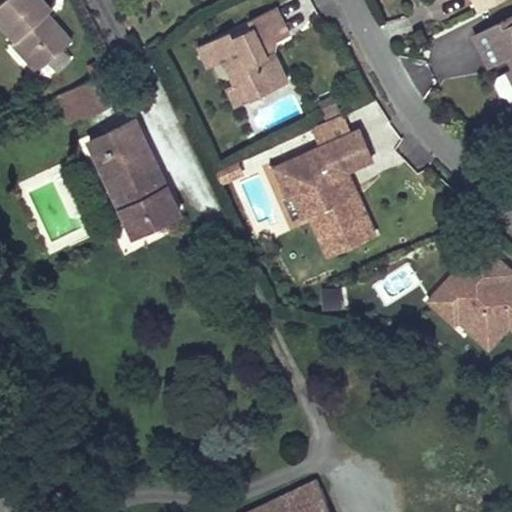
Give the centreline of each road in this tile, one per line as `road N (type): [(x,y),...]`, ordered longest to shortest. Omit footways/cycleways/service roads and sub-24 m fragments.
road 1 (residential): [(350,0),(415,123),(511,209)]
road 2 (unknown): [(103,0),(187,175)]
